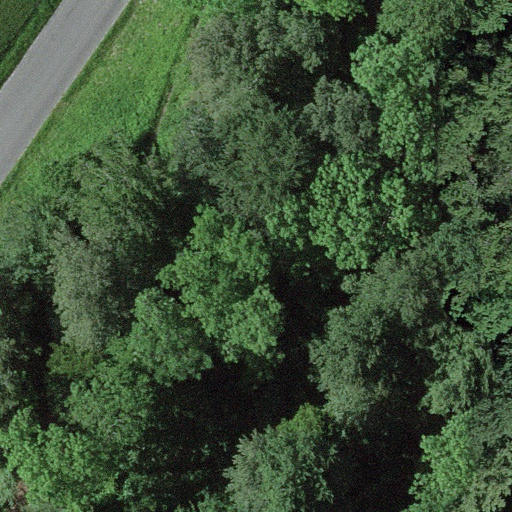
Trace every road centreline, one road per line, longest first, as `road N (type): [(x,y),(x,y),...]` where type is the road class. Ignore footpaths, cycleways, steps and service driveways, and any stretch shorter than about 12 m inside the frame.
road 1 (track): [(9,511),(218,0)]
road 2 (track): [(387,0),(394,40),(412,72),(450,124),(511,173)]
road 3 (tertiary): [(94,0),(0,136)]
